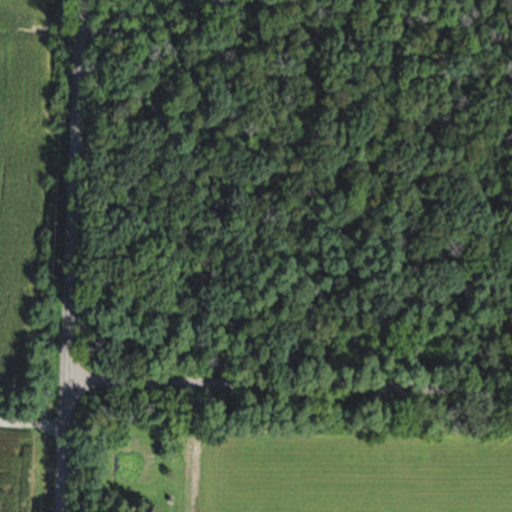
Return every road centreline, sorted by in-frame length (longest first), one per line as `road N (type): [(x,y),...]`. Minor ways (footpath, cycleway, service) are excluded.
road 1 (residential): [(60,511),(79,0)]
road 2 (residential): [(66,388),(511,397)]
